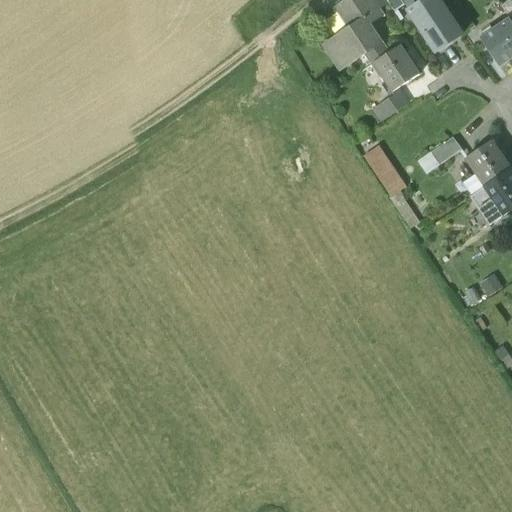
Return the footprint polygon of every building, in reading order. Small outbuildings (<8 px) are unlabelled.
[(378,0),(366,0),(349,11),(362,31),(375,23),(380,31),(393,22),(389,15),(378,0)] [(399,8),(393,0),(378,0),(389,15),(399,8)] [(415,10),(408,0),(393,0),(399,8),(405,17),(415,10)] [(446,0),(444,0),(420,16),(447,57),(474,40),(446,0)] [(362,31),(343,44),(343,45),(339,48),(355,72),(359,69),(360,70),(378,58),(384,67),(398,58),(380,31),(375,23),(362,31)] [(511,28),(491,43),(509,70),(511,67),(511,28)] [(398,58),(384,67),(404,96),(430,79),(410,50),(398,58)] [(411,97),(391,111),(398,121),(418,108),(411,97)] [(374,131),(370,134),(373,140),(378,137),(374,131)] [(511,179),(511,159),(502,145),(476,163),(495,191),(511,179)] [(390,148),(376,158),(402,194),(416,184),(390,148)] [(511,179),(495,191),(480,201),(499,229),(511,220),(511,179)]
